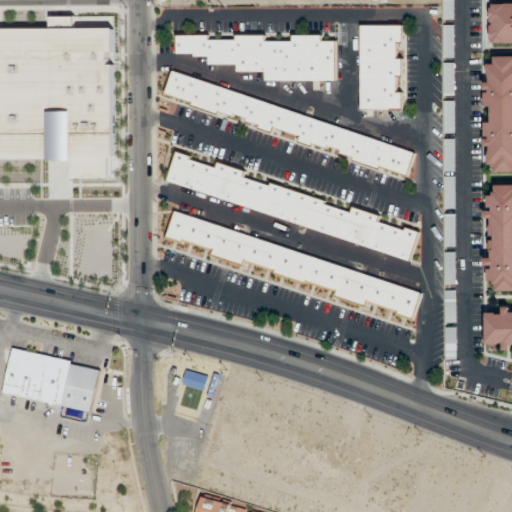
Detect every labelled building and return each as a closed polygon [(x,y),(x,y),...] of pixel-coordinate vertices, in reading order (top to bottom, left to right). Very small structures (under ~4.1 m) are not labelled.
[(455,0),(445,0),(445,20),(455,20),(455,0)] [(0,61),(33,61),(33,54),(39,54),(38,15),(0,15),(0,61)] [(362,110),(404,110),(404,91),(398,91),(398,75),(404,75),(404,58),(398,58),(398,43),(404,43),(404,25),(362,25),(362,110)] [(445,25),(445,58),(455,58),(455,25),(445,25)] [(337,81),(337,41),(324,41),(324,35),(293,35),(293,41),(267,41),(267,35),(237,34),(237,40),(210,39),(210,35),(177,34),(177,54),(209,55),(209,64),(238,65),(237,71),(266,72),(266,80),(337,81)] [(511,55),(497,55),(497,64),(487,64),(487,107),(493,107),(493,123),(486,123),(486,146),(490,146),(490,164),(497,164),(497,173),(511,172),(511,55)] [(445,95),(456,95),(456,63),(445,63),(445,95)] [(417,149),(172,73),(165,99),(409,175),(417,149)] [(445,133),(456,133),(456,100),(445,100),(445,133)] [(445,171),(456,171),(456,139),(445,139),(445,171)] [(167,185),(413,258),(420,233),(379,221),(381,215),(353,206),(352,209),(244,177),(246,170),(218,162),(217,165),(176,153),(167,185)] [(445,209),(456,209),(456,176),(445,176),(445,209)] [(511,184),(498,184),(497,195),(489,194),(488,219),(492,219),(490,281),(497,282),(497,290),(511,290),(511,184)] [(423,291),(176,212),(167,238),(246,263),(369,302),(369,303),(415,317),(423,291)] [(456,214),(446,214),(446,246),(456,246),(456,214)] [(457,251),(446,251),(446,283),(457,283),(457,251)] [(446,322),(458,322),(458,290),(446,290),(446,322)] [(458,358),(458,328),(446,328),(446,358),(458,358)] [(4,393),(93,412),(103,368),(13,348),(4,393)] [(198,511),(244,511),(246,508),(202,497),(198,511)]
